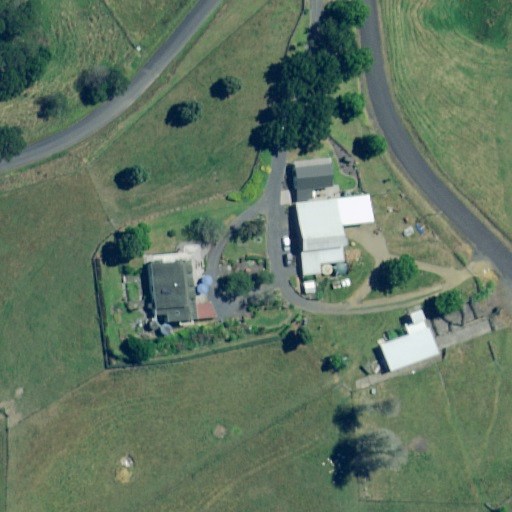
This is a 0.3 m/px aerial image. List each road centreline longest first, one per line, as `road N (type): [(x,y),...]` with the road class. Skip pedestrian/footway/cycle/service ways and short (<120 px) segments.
road 1 (unclassified): [(364,0),(394,126),(425,184),(511,267)]
road 2 (unclassified): [(0,168),(80,138),(127,102),(214,0)]
